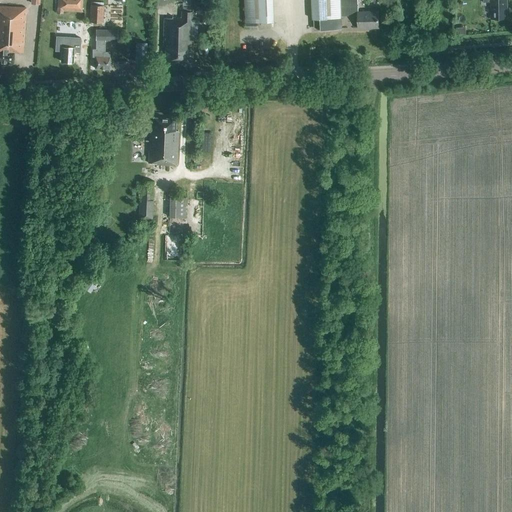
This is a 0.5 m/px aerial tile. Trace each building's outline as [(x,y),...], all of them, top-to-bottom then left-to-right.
[(81,12),(81,0),(57,0),(56,13),(62,14),(62,11),(81,12)] [(243,0),(245,23),(273,21),(272,0),(243,0)] [(378,12),(358,12),(357,0),(311,0),(313,20),(320,19),(320,25),(320,30),(341,29),(341,19),(341,16),(358,15),(358,28),(379,28),(378,12)] [(482,0),(483,3),(492,2),(492,18),(506,18),(505,0),(482,0)] [(102,23),(103,5),(90,5),(89,22),(102,23)] [(25,8),(0,6),(0,62),(13,63),(14,52),(23,53),(25,8)] [(188,63),(189,46),(191,46),(191,36),(196,36),(197,18),(192,18),(192,12),(181,12),(181,18),(172,18),(172,19),(164,18),(163,47),(165,47),(164,62),(188,63)] [(117,39),(117,30),(96,30),(96,50),(92,50),(92,57),(95,57),(95,69),(109,69),(109,52),(103,52),(103,50),(105,50),(105,39),(117,39)] [(79,42),(80,36),(71,35),(71,36),(63,36),(62,47),(61,47),(61,62),(73,62),(73,48),(70,48),(71,42),(79,42)] [(146,63),(146,43),(136,42),(135,62),(146,63)] [(202,109),(202,120),(211,120),(211,110),(202,109)] [(178,131),(175,131),(175,119),(153,117),(152,130),(149,129),(148,163),(156,163),(156,164),(177,165),(178,131)] [(151,222),(153,182),(141,182),(139,221),(151,222)] [(186,218),(186,198),(169,197),(169,217),(186,218)] [(108,216),(107,216),(106,216),(105,216),(105,217),(104,217),(104,218),(103,218),(103,219),(103,220),(103,221),(104,222),(105,223),(106,224),(107,224),(108,224),(109,224),(109,223),(110,223),(110,222),(111,222),(111,221),(111,220),(111,219),(111,218),(110,217),(109,216),(108,216)] [(92,274),(83,287),(91,292),(100,280),(92,274)]
